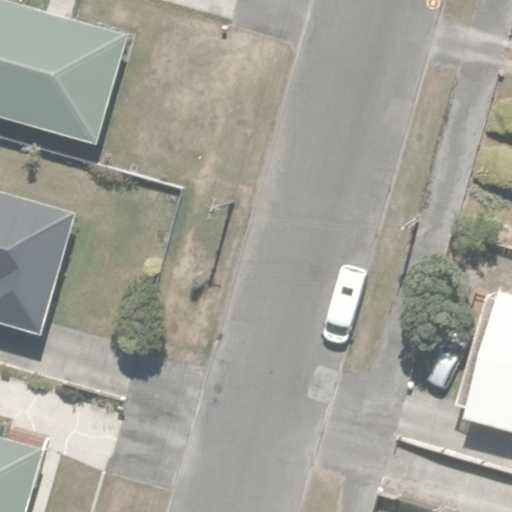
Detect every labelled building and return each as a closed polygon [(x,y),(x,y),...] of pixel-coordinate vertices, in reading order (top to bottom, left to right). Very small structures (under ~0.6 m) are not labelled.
[(0,0),(0,97),(105,127),(135,17),(75,0),(0,0)] [(0,310),(40,322),(79,192),(0,168),(0,310)] [(511,274),(499,271),(461,400),(511,414),(511,274)] [(0,417),(0,511),(21,511),(42,428),(0,417)] [(511,511),(511,487),(447,472),(436,511),(511,511)]
